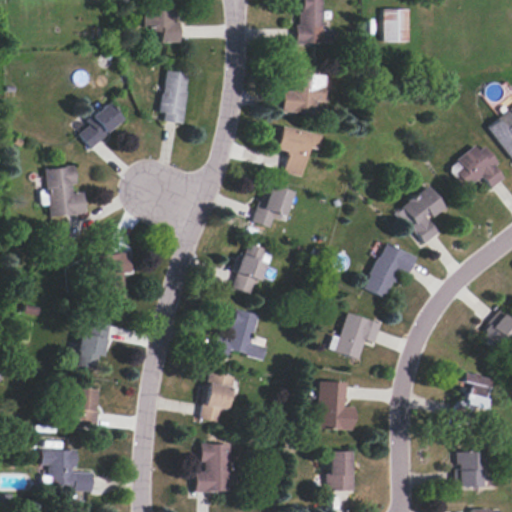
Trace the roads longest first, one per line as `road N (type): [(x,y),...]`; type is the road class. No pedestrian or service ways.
road 1 (residential): [(235,0),(233,93),(217,165),(186,231),(148,388),(141,511)]
road 2 (residential): [(511,235),(456,280),(409,352),(398,511)]
